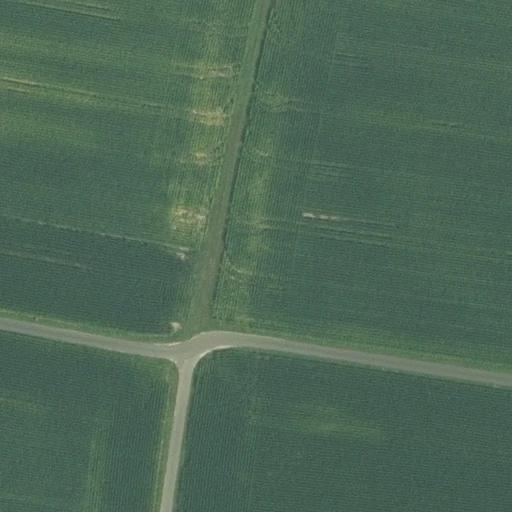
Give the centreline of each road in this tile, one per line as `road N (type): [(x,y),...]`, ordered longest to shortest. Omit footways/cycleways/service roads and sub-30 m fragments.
road 1 (unclassified): [(179,358),(248,347),(511,385)]
road 2 (unclassified): [(0,326),(179,358)]
road 3 (unclassified): [(168,511),(179,358)]
